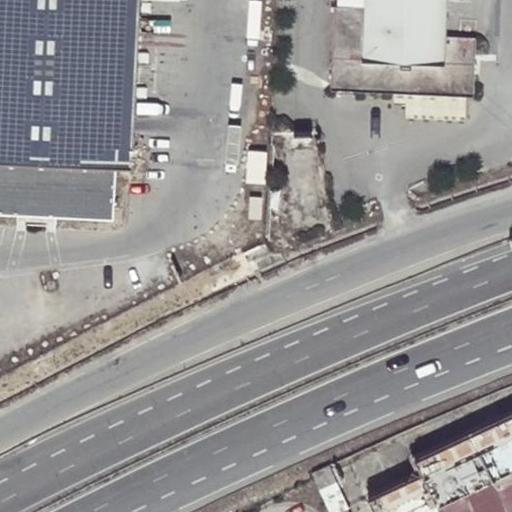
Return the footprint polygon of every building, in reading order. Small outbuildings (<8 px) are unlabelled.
[(134,165),(141,0),(0,0),(0,210),(115,216),(117,165),(134,165)] [(447,34),(448,0),(338,0),(338,5),(336,5),(332,87),(474,93),(476,36),(447,34)] [(264,194),(249,194),(248,218),(263,218),(264,194)] [(511,511),(511,416),(417,461),(424,475),(370,500),(375,511),(511,511)] [(330,463),(312,471),(316,479),(320,488),(338,480),(330,463)] [(320,488),(331,511),(337,511),(350,506),(338,480),(320,488)]
